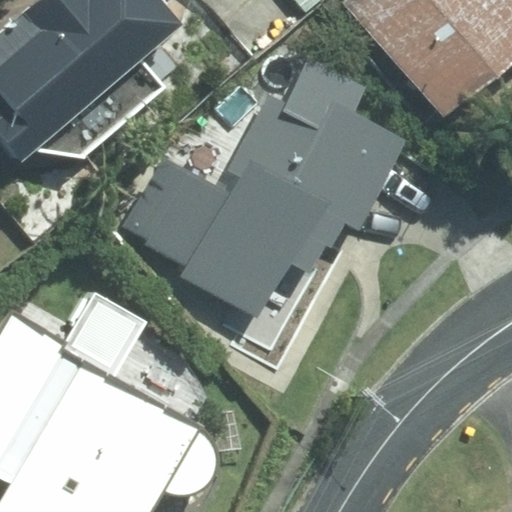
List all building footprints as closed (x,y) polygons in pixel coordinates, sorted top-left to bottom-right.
[(142,0),(26,0),(0,22),(0,144),(7,153),(162,23),(142,0)] [(283,0),(294,13),(310,0),(283,0)] [(341,0),(332,8),(425,119),(511,46),(511,10),(503,0),(341,0)] [(171,265),(163,279),(239,317),(267,261),(290,272),(315,223),(333,233),(380,142),(329,116),(345,85),(292,58),(268,105),(256,99),(208,191),(146,159),(108,233),(171,265)] [(0,511),(110,511),(126,485),(160,504),(196,441),(0,329),(0,511)]
